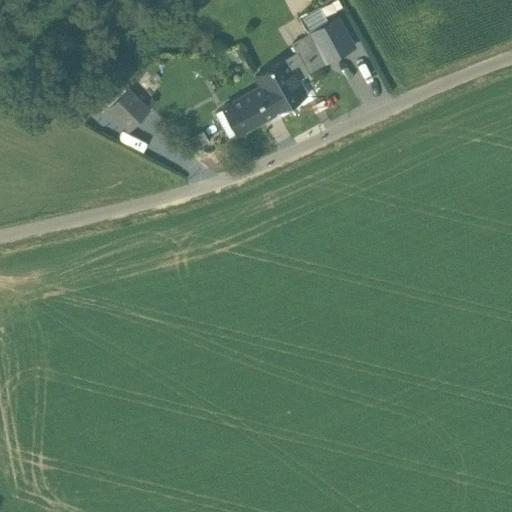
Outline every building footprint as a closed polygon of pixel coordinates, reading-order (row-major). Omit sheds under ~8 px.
[(279,0),(290,20),(291,21),(306,13),(299,0),(279,0)] [(353,46),(337,18),(332,21),(309,33),(325,62),(353,46)] [(309,33),(306,28),(305,28),(308,34),(291,44),(296,52),(284,59),(295,78),(325,62),(309,33)] [(275,112),(305,96),(295,78),(284,59),(255,75),(261,86),(275,112)] [(261,86),(227,104),(241,130),(275,112),(261,86)] [(127,90),(108,109),(110,111),(127,128),(146,108),(127,90)]
